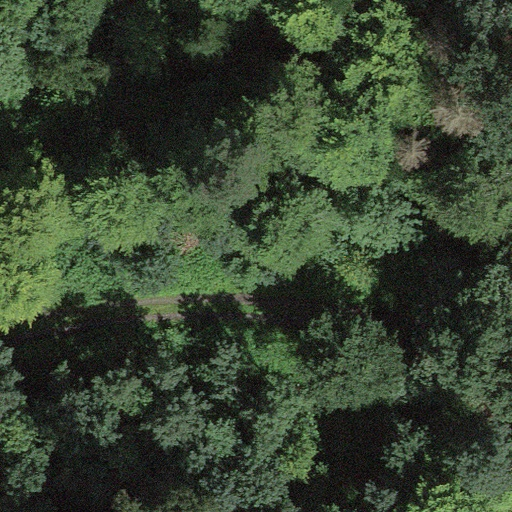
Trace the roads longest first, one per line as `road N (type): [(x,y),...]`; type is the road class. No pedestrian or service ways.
road 1 (track): [(0,329),(43,316),(258,302),(355,316),(511,360)]
road 2 (track): [(183,302),(176,188),(145,0)]
